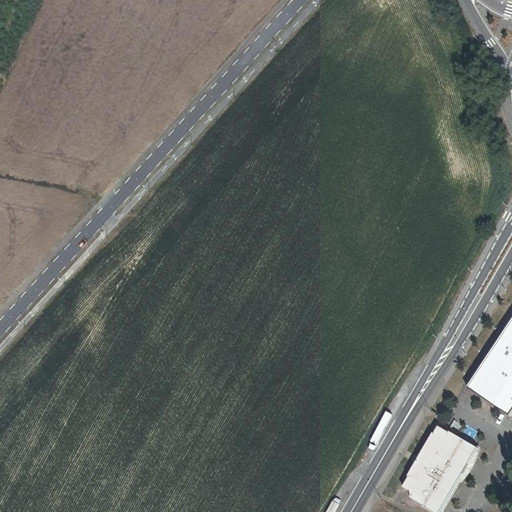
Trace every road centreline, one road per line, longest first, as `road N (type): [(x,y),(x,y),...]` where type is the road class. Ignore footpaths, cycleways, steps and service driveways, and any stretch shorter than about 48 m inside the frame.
road 1 (residential): [(0,329),(298,0)]
road 2 (secondary): [(453,340),(352,511)]
road 3 (secondary): [(511,219),(453,340)]
